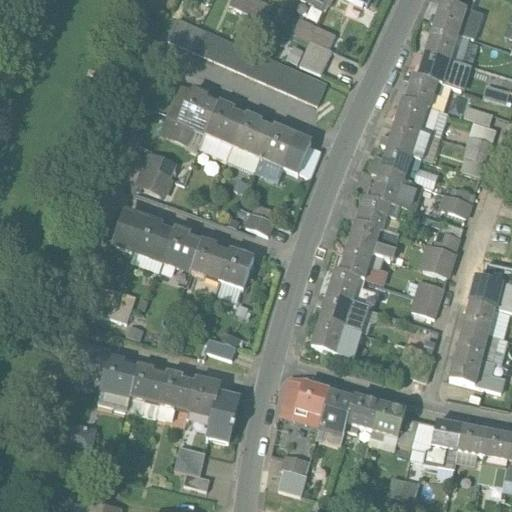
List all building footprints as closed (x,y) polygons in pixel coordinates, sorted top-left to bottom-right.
[(252,4),(242,0),(232,0),(228,9),(246,17),(252,4)] [(294,0),(324,14),(327,8),(327,9),(331,0),(294,0)] [(342,0),(365,11),(370,0),(342,0)] [(447,0),(446,4),(473,13),(477,0),(447,0)] [(270,12),(252,4),(246,17),(264,25),(270,12)] [(466,14),(441,7),(433,32),(458,40),(466,14)] [(203,36),(177,25),(168,46),(194,57),(203,36)] [(316,34),(298,25),(292,38),(310,46),(316,34)] [(458,40),(433,32),(425,57),(450,65),(458,40)] [(333,42),(316,34),(310,46),(328,54),(333,42)] [(325,89),(203,36),(194,57),(316,110),(325,89)] [(450,65),(425,57),(417,82),(437,88),(442,90),(450,65)] [(417,82),(413,81),(405,105),(405,106),(427,113),(429,114),(437,88),(417,82)] [(179,95),(166,123),(177,128),(189,100),(179,95)] [(505,100),(490,95),(487,104),(502,109),(505,100)] [(206,104),(190,97),(189,100),(177,128),(170,144),(186,151),(193,135),(205,140),(217,113),(216,113),(205,108),(206,104)] [(427,113),(405,106),(405,105),(403,104),(394,130),(419,138),(427,113)] [(502,109),(487,104),(484,113),(499,118),(502,109)] [(234,116),(218,109),(216,113),(217,113),(205,140),(232,152),(244,125),(243,125),(232,120),(234,116)] [(261,128),(245,121),(243,125),(244,125),(232,152),(260,164),(271,137),(271,136),(259,131),(261,128)] [(419,138),(394,130),(387,155),(411,163),(419,138)] [(296,143),(273,133),(271,136),(271,137),(260,164),(283,174),(296,143)] [(489,150),(474,145),(471,154),(486,159),(489,150)] [(486,159),(471,154),(468,163),(483,168),(486,159)] [(411,163),(387,155),(379,179),(403,187),(411,163)] [(176,172),(150,160),(144,173),(170,184),(176,172)] [(144,173),(137,189),(163,201),(170,184),(144,173)] [(419,175),(415,187),(434,192),(437,179),(419,175)] [(403,187),(379,179),(371,205),(390,211),(412,218),(420,193),(403,188),(403,187)] [(474,199),(453,193),(450,202),(470,208),(471,209),(474,199)] [(450,202),(445,201),(441,214),(466,222),(470,208),(450,202)] [(371,205),(366,203),(358,228),(382,236),(382,235),(390,211),(371,205)] [(277,219),(257,210),(253,219),(273,227),(277,219)] [(160,231),(125,218),(114,250),(163,267),(172,239),(171,239),(159,235),(160,231)] [(253,219),(251,218),(246,232),(268,241),(273,228),(273,227),(253,219)] [(382,236),(358,228),(355,227),(347,252),(371,260),(390,266),(398,241),(382,235),(382,236)] [(188,241),(173,235),(171,239),(172,239),(163,267),(190,277),(200,249),(199,249),(187,245),(188,241)] [(216,251),(201,245),(199,249),(200,249),(190,277),(219,287),(228,259),(215,255),(216,251)] [(456,250),(441,246),(438,255),(454,259),(456,250)] [(371,260),(347,252),(339,276),(339,277),(359,284),(363,286),(371,260)] [(438,255),(430,252),(422,276),(446,283),(454,259),(438,255)] [(253,264),(229,255),(228,259),(219,287),(242,295),(253,264)] [(339,276),(335,275),(327,300),(351,308),(359,284),(339,277),(339,276)] [(501,289),(476,283),(469,309),(494,315),(501,289)] [(135,301),(108,292),(104,306),(130,315),(135,301)] [(441,300),(426,295),(423,304),(438,309),(441,300)] [(351,308),(327,300),(319,325),(343,333),(351,308)] [(423,304),(421,303),(418,312),(435,318),(438,309),(423,304)] [(130,315),(104,306),(99,319),(126,328),(130,315)] [(494,315),(469,309),(462,334),(487,340),(494,315)] [(343,333),(319,325),(311,351),(334,358),(333,359),(352,365),(358,348),(348,344),(351,335),(343,333)] [(487,340),(462,334),(456,359),(481,366),(487,340)] [(239,343),(224,338),(221,347),(236,352),(239,343)] [(425,349),(408,344),(405,353),(407,353),(422,358),(425,349)] [(236,352),(221,347),(218,356),(233,361),(236,352)] [(422,358),(407,353),(404,362),(419,367),(422,358)] [(481,366),(456,359),(449,385),(474,392),(481,366)] [(125,368),(109,364),(101,397),(130,404),(137,375),(124,372),(125,368)] [(154,375),(138,371),(137,375),(130,404),(159,411),(166,382),(153,379),(154,375)] [(183,382),(167,378),(166,382),(159,411),(188,418),(195,389),(194,389),(182,386),(183,382)] [(220,391),(195,385),(194,389),(195,389),(188,418),(211,424),(206,443),(229,449),(232,436),(233,437),(235,432),(233,431),(240,404),(218,399),(220,391)] [(329,396),(304,389),(297,413),(322,421),(329,396)] [(355,404),(329,396),(322,421),(347,428),(355,404)] [(379,411),(355,404),(347,428),(372,435),(379,411)] [(405,419),(379,411),(372,435),(398,443),(405,419)] [(462,433),(436,427),(435,432),(430,457),(425,456),(422,468),(423,468),(423,469),(454,475),(457,458),(462,433)] [(435,432),(418,428),(409,466),(422,468),(425,456),(430,457),(435,432)] [(487,437),(462,433),(457,458),(482,463),(487,437)] [(511,447),(511,442),(487,437),(482,463),(508,468),(511,447)] [(92,445),(63,439),(61,448),(64,449),(90,455),(92,445)] [(90,455),(64,449),(61,465),(86,470),(90,455)] [(205,459),(180,453),(174,476),(186,479),(199,482),(205,459)] [(299,470),(284,466),(281,475),(297,479),(299,470)] [(297,479),(281,475),(279,484),(295,488),(297,479)] [(199,482),(186,479),(184,491),(207,496),(210,485),(199,482)] [(392,483),(387,502),(400,505),(404,486),(392,483)] [(418,490),(404,486),(400,505),(413,509),(418,490)] [(397,511),(400,505),(387,502),(384,511),(397,511)]
